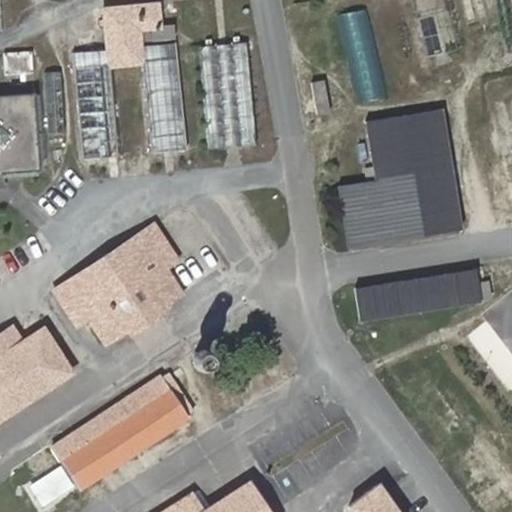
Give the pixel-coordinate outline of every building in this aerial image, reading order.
[(450,45),(438,0),(413,0),(420,24),(426,51),(450,45)] [(363,99),(389,93),(368,6),(342,12),(363,99)] [(156,29),(156,27),(153,7),(133,9),(102,11),(105,48),(107,68),(139,66),(137,46),(136,42),(158,40),(156,29)] [(169,26),(156,27),(156,29),(158,40),(170,39),(169,26)] [(173,43),(137,46),(139,66),(145,149),(180,147),(173,43)] [(253,148),(247,47),(199,51),(206,151),(253,148)] [(105,48),(70,50),(77,153),(111,152),(107,68),(105,48)] [(9,75),(25,74),(31,74),(30,54),(2,55),(4,76),(9,75)] [(62,135),(60,72),(43,74),(48,136),(62,135)] [(0,172),(39,169),(32,91),(0,94),(0,172)] [(420,172),(449,167),(439,110),(411,115),(420,172)] [(370,155),(374,182),(378,203),(415,199),(453,194),(449,167),(420,172),(411,115),(402,116),(407,148),(370,155)] [(365,123),(370,155),(407,148),(402,116),(365,123)] [(378,203),(374,182),(337,188),(346,246),(422,234),(459,228),(453,194),(415,199),(378,203)] [(152,226),(50,291),(73,328),(88,320),(104,346),(127,330),(129,335),(160,316),(157,310),(179,297),(163,271),(174,264),(152,226)] [(475,268),(354,290),(359,320),(480,298),(475,268)] [(511,313),(482,336),(511,375),(511,313)] [(0,420),(70,376),(43,332),(22,346),(12,329),(0,336),(0,420)] [(196,351),(191,355),(188,362),(190,369),(195,373),(202,374),(209,369),(211,363),(210,358),(205,353),(196,351)] [(133,419),(150,445),(186,423),(186,420),(192,415),(167,375),(13,473),(37,511),(46,511),(79,491),(62,464),(133,419)] [(79,491),(150,445),(133,419),(62,464),(79,491)] [(206,511),(195,494),(165,511),(394,511),(375,486),(345,508),(348,511),(261,511),(246,486),(212,508),(206,511)] [(201,491),(195,494),(206,511),(212,508),(201,491)]
